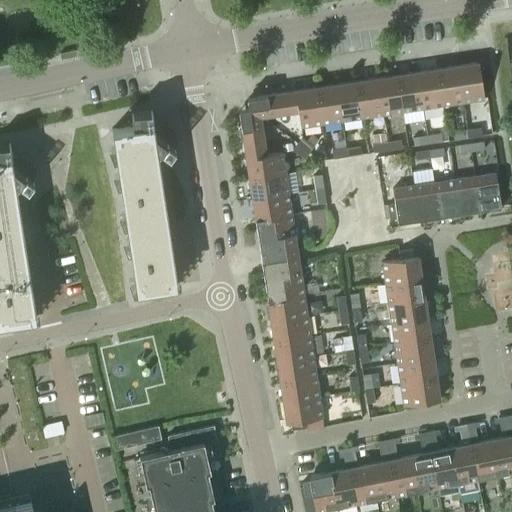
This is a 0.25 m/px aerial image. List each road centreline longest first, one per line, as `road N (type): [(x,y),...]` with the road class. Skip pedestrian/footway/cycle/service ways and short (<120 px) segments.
road 1 (residential): [(190,53),(489,0)]
road 2 (residential): [(261,450),(511,397)]
road 3 (residential): [(219,295),(190,53)]
road 4 (residential): [(0,348),(219,295)]
road 5 (residential): [(0,91),(190,53)]
road 6 (residential): [(261,450),(219,295)]
